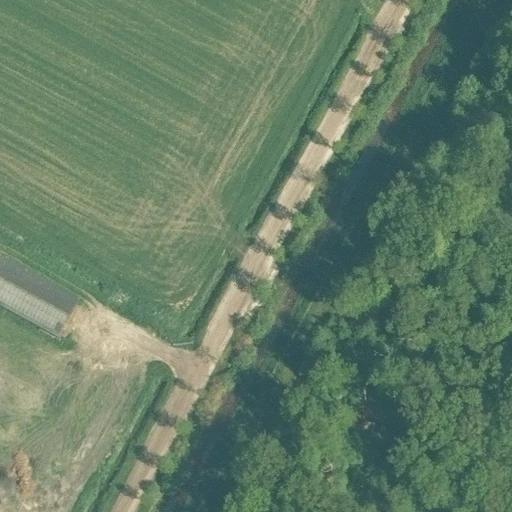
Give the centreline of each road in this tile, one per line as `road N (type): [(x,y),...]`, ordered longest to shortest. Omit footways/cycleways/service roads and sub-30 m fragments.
road 1 (track): [(124,511),(406,0)]
road 2 (track): [(485,0),(203,511)]
